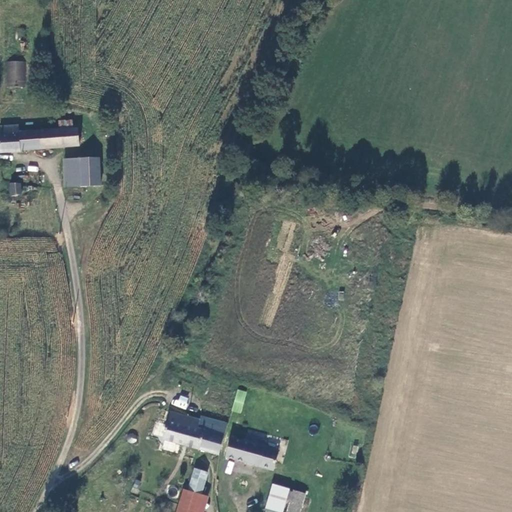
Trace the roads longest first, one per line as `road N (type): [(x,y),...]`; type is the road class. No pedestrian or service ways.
road 1 (unclassified): [(35,511),(73,430),(82,338),(52,163)]
road 2 (track): [(49,482),(143,450),(209,464)]
